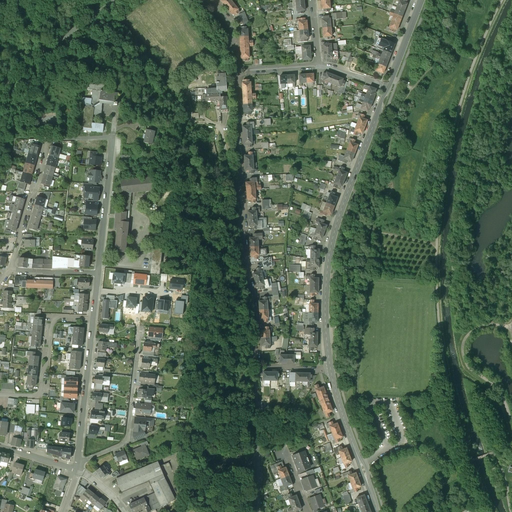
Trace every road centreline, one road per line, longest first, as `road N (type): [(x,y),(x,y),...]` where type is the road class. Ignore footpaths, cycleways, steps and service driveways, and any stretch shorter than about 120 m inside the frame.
road 1 (track): [(501,0),(458,106),(436,243),(443,358),(471,460)]
road 2 (residential): [(255,366),(236,69)]
road 3 (tertiary): [(387,88),(331,243),(330,368)]
road 4 (residential): [(112,138),(45,140),(12,271)]
road 5 (residential): [(78,459),(125,441),(139,328)]
road 6 (residential): [(0,395),(38,394),(54,318),(92,318)]
road 7 (tertiary): [(330,368),(377,511)]
road 8 (residential): [(257,511),(255,366)]
road 9 (residential): [(78,459),(92,318)]
road 10 (residential): [(98,274),(112,138)]
road 11 (unclassified): [(100,9),(0,87)]
